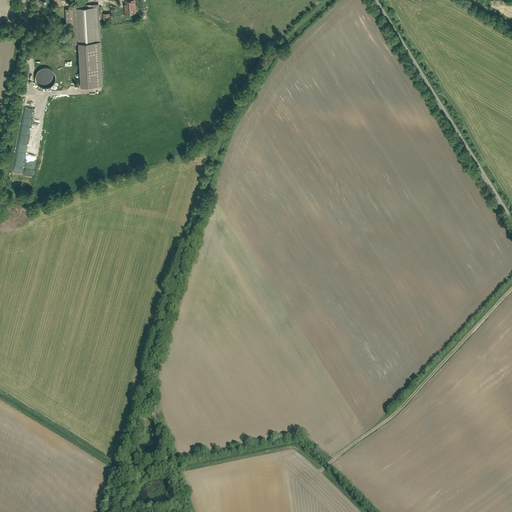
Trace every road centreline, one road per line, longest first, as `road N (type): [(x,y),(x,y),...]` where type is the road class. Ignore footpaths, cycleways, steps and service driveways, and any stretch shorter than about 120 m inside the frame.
road 1 (unclassified): [(108,511),(238,110),(344,0)]
road 2 (unclassified): [(511,218),(377,0)]
road 3 (unclassified): [(0,159),(28,27),(25,0)]
